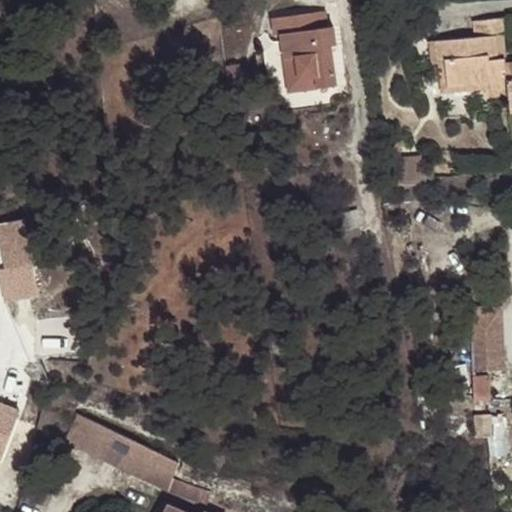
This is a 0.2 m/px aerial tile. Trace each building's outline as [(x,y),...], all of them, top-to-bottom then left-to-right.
[(280,34),(284,58),(295,55),(299,79),(315,75),(317,87),(337,84),(331,43),(336,43),(334,25),(327,27),(325,11),(271,18),(273,35),(280,34)] [(475,36),(457,38),(435,40),(436,60),(445,59),(448,84),(489,80),(489,88),(490,90),(508,89),(505,63),(505,57),(498,57),(495,34),(503,33),(510,32),(509,17),(473,21),(475,36)] [(505,57),(503,33),(495,34),(498,57),(505,57)] [(436,60),(435,40),(427,41),(429,67),(437,66),(439,94),(459,91),(489,88),(489,80),(448,84),(445,59),(436,60)] [(295,55),(284,58),(289,91),(317,87),(315,75),(299,79),(295,55)] [(508,89),(490,90),(490,98),(508,96),(508,89)] [(378,143),(381,162),(401,159),(399,140),(378,143)] [(345,211),(337,213),(342,230),(350,228),(345,211)] [(342,230),(337,213),(327,216),(331,233),(342,230)] [(12,234),(0,237),(0,254),(17,249),(12,234)] [(489,375),(473,375),(474,401),(491,399),(489,375)] [(0,402),(0,457),(1,458),(19,410),(0,402)] [(173,493),(205,505),(210,492),(175,479),(179,462),(88,410),(73,436),(173,493)]
